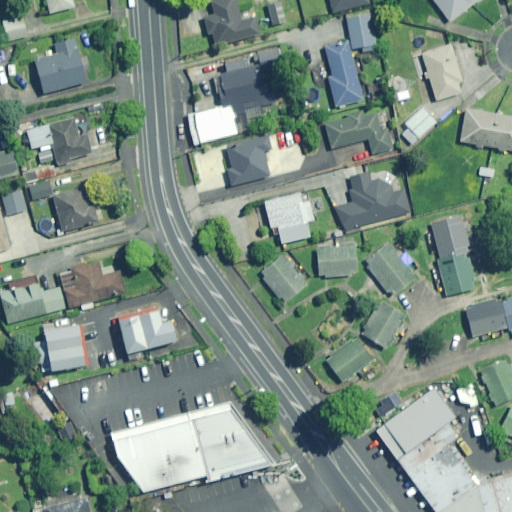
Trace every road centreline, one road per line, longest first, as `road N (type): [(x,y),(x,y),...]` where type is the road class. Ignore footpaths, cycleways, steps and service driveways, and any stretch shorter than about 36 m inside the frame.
road 1 (secondary): [(149,0),(170,212),(200,270),(305,413)]
road 2 (residential): [(305,413),(511,347)]
